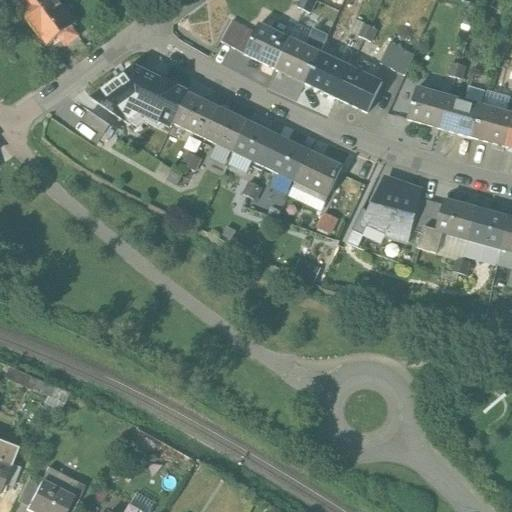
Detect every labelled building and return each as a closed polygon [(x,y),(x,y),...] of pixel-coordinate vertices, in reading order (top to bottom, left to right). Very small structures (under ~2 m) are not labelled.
[(11,0),(15,5),(14,6),(28,23),(57,1),(56,0),(11,0)] [(310,0),(302,0),(298,9),(305,12),(310,0)] [(311,0),(310,0),(305,12),(311,15),(317,3),(311,0)] [(57,1),(28,23),(41,41),(42,40),(47,47),(58,39),(65,47),(78,38),(71,29),(75,25),(57,1)] [(291,41),(259,26),(244,56),(276,71),(291,41)] [(365,26),(359,38),(365,41),(371,29),(365,26)] [(378,32),(371,29),(365,41),(372,44),(378,32)] [(306,49),(291,41),(276,71),(306,86),(321,56),(328,40),(313,33),(306,49)] [(382,62),(408,75),(419,54),(393,41),(382,62)] [(351,70),(321,56),(306,86),(337,100),(351,70)] [(459,66),(452,64),(448,78),(455,80),(459,66)] [(465,68),(459,66),(455,80),(462,81),(465,68)] [(172,125),(187,95),(134,70),(93,101),(129,126),(144,115),(171,128),(172,125)] [(382,85),(351,70),(337,100),(367,115),(382,85)] [(450,99),(417,90),(408,122),(441,131),(450,99)] [(218,110),(187,95),(172,125),(203,140),(218,110)] [(482,108),(450,99),(441,131),(474,140),(482,108)] [(511,125),(511,115),(482,108),(474,140),(506,149),(511,125)] [(248,124),(218,110),(203,140),(234,155),(248,124)] [(278,139),(248,124),(234,155),(264,169),(278,139)] [(309,154),(278,139),(264,169),(295,184),(309,154)] [(188,154),(182,167),(188,170),(194,157),(188,154)] [(342,170),(309,154),(295,184),(327,200),(342,170)] [(194,157),(188,170),(195,173),(201,160),(194,157)] [(249,184),(243,196),(249,199),(255,187),(249,184)] [(410,230),(418,201),(420,195),(388,184),(373,216),(367,228),(368,228),(364,238),(383,245),(386,237),(407,242),(410,230)] [(255,187),(249,199),(255,202),(261,190),(255,187)] [(442,207),(418,201),(410,230),(423,234),(421,240),(440,245),(443,236),(435,234),(442,207)] [(477,210),(444,202),(442,207),(435,234),(443,236),(468,243),(477,210)] [(509,219),(477,210),(468,243),(500,251),(509,219)] [(367,228),(373,216),(362,211),(352,232),(364,238),(368,228),(367,228)] [(511,219),(509,219),(500,251),(511,254),(511,219)] [(463,262),(456,260),(452,274),(459,275),(463,262)] [(469,264),(463,262),(459,275),(466,277),(469,264)] [(0,491),(8,470),(0,466),(0,491)] [(47,469),(26,511),(28,511),(65,511),(69,505),(74,507),(84,487),(47,469)]
